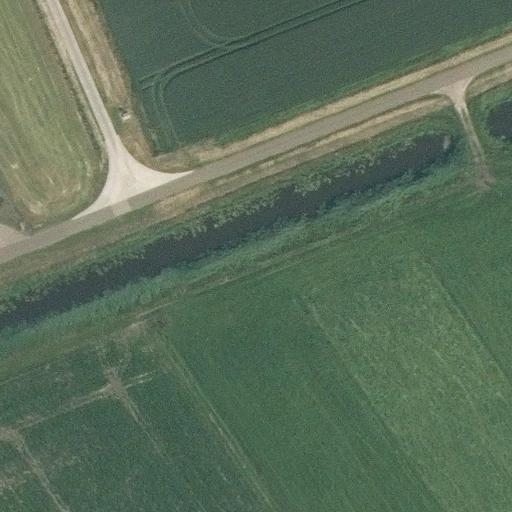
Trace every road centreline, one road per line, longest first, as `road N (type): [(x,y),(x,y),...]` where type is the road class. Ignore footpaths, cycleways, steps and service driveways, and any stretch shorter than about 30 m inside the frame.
road 1 (unclassified): [(132,202),(511,51)]
road 2 (unclassified): [(132,202),(48,0)]
road 3 (unclassified): [(0,254),(132,202)]
